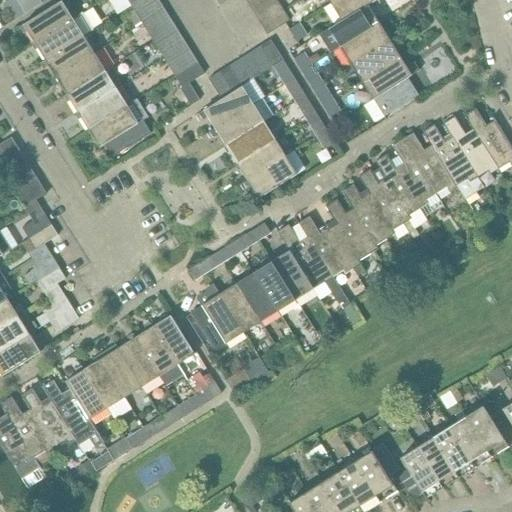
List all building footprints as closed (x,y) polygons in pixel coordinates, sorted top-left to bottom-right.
[(25,14),(16,0),(8,0),(2,4),(13,21),(25,14)] [(37,6),(32,0),(16,0),(25,14),(37,6)] [(133,0),(128,3),(131,6),(135,13),(156,0),(133,0)] [(164,10),(158,0),(156,0),(135,13),(141,24),(164,10)] [(273,0),(250,0),(247,2),(253,13),(273,0)] [(277,0),(273,0),(253,13),(260,23),(283,9),(277,0)] [(342,20),(368,6),(377,0),(336,0),(331,3),(342,20)] [(60,1),(18,27),(22,34),(27,31),(34,43),(72,19),(60,1)] [(330,29),(320,35),(331,52),(341,46),(379,24),(378,22),(381,21),(378,16),(375,17),(368,6),(342,20),(343,21),(330,29)] [(283,9),(260,23),(267,34),(290,20),(283,9)] [(164,10),(141,24),(148,34),(171,20),(164,10)] [(34,43),(30,45),(34,50),(37,48),(45,60),(82,36),(93,30),(82,13),(72,19),(34,43)] [(148,34),(152,41),(155,45),(177,31),(171,20),(148,34)] [(297,24),(289,29),(296,41),(304,36),(297,24)] [(341,46),(352,64),(390,41),(389,40),(392,38),(389,33),(386,35),(379,24),(341,46)] [(184,42),(177,31),(155,45),(161,56),(184,42)] [(48,66),(55,77),(93,54),(82,36),(45,60),(39,64),(41,66),(46,68),(48,66)] [(270,39),(259,46),(272,67),(283,60),(270,39)] [(352,64),(363,81),(401,58),(404,56),(400,50),(397,52),(390,41),(352,64)] [(184,42),(161,56),(168,66),(191,52),(184,42)] [(259,46),(249,53),(262,73),(272,67),(259,46)] [(168,66),(174,76),(174,77),(197,63),(191,52),(168,66)] [(293,59),(301,70),(311,65),(303,52),(293,59)] [(239,59),(251,79),(262,73),(249,53),(239,59)] [(59,83),(66,95),(104,71),(93,54),(55,77),(49,81),(51,84),(56,85),(59,83)] [(241,86),(242,86),(251,79),(239,59),(229,66),(241,86)] [(419,74),(414,67),(407,71),(400,60),(362,83),(384,119),(419,97),(408,80),(419,74)] [(204,74),(197,63),(174,77),(181,88),(189,83),(204,74)] [(311,65),(301,70),(308,82),(318,76),(311,65)] [(218,72),(231,92),(241,86),(229,66),(218,72)] [(284,84),(294,78),(287,66),(277,72),(284,84)] [(69,100),(77,112),(115,88),(104,71),(66,95),(63,96),(66,102),(69,100)] [(208,79),(221,99),(231,92),(218,72),(208,79)] [(189,83),(181,88),(180,88),(191,105),(200,100),(189,83)] [(288,89),(296,102),(305,96),(298,83),(288,89)] [(215,128),(253,104),(242,86),(241,86),(231,92),(221,99),(198,113),(202,120),(208,116),(215,128)] [(315,93),(323,105),(332,99),(325,87),(315,93)] [(80,118),(88,129),(125,106),(115,88),(77,112),(74,114),(77,119),(80,118)] [(303,113),(313,107),(305,96),(296,102),(303,113)] [(125,106),(88,129),(99,147),(104,144),(112,157),(149,134),(150,134),(149,132),(142,121),(148,117),(137,99),(125,106)] [(340,111),(332,99),(323,105),(330,117),(340,111)] [(219,134),(226,145),(264,121),(253,104),(215,128),(209,131),(213,137),(219,134)] [(511,166),(511,165),(511,148),(495,120),(486,126),(475,108),(464,115),(473,129),(498,169),(509,162),(511,166)] [(443,123),(452,137),(477,177),(488,171),(490,174),(498,169),(473,129),(465,134),(454,116),(443,123)] [(309,124),(317,136),(327,130),(319,118),(309,124)] [(226,145),(237,162),(275,139),(264,121),(226,145)] [(434,125),(423,131),(422,132),(431,146),(456,185),(463,196),(481,184),(477,177),(452,137),(444,142),(434,125)] [(324,148),(334,142),(327,130),(317,136),(324,148)] [(412,133),(402,139),(435,194),(446,187),(448,190),(456,185),(431,146),(423,150),(412,133)] [(0,158),(18,147),(11,137),(0,143),(0,158)] [(237,162),(248,180),(286,156),(275,139),(237,162)] [(402,163),(394,168),(419,209),(427,203),(425,200),(435,194),(402,139),(391,146),(402,163)] [(0,169),(2,172),(25,158),(18,147),(0,158),(0,169)] [(386,154),(385,154),(375,161),(385,178),(378,183),(402,224),(408,220),(411,218),(409,215),(419,209),(394,168),(386,154)] [(286,156),(248,180),(243,182),(247,188),(251,185),(259,198),(297,174),(286,156)] [(369,194),(362,197),(387,238),(394,234),(392,230),(402,224),(378,183),(369,169),(358,176),(369,194)] [(17,196),(39,182),(33,172),(10,186),(17,196)] [(39,182),(17,196),(23,207),(46,193),(39,182)] [(354,183),(353,184),(343,190),(353,208),(346,213),(370,253),(377,249),(375,245),(387,238),(362,197),(354,183)] [(337,223),(329,228),(353,268),(361,264),(359,260),(370,253),(346,213),(337,199),(326,205),(337,223)] [(511,219),(508,212),(501,215),(506,224),(511,220),(511,219)] [(28,238),(51,224),(45,213),(22,228),(28,238)] [(299,222),(307,236),(333,276),(342,270),(344,274),(353,268),(329,228),(320,233),(310,215),(299,222)] [(408,220),(402,224),(408,233),(412,239),(418,235),(414,229),(408,220)] [(485,226),(489,233),(498,227),(494,221),(485,226)] [(270,233),(264,223),(252,230),(258,240),(270,233)] [(28,253),(58,235),(51,224),(28,238),(22,242),(28,253)] [(289,224),(278,231),(290,250),(311,285),(321,278),(340,309),(349,303),(333,276),(307,236),(300,241),(289,224)] [(0,255),(6,252),(11,249),(0,231),(0,255)] [(253,243),(247,234),(235,241),(241,251),(253,243)] [(235,241),(223,248),(229,258),(241,251),(235,241)] [(313,288),(311,285),(290,250),(272,261),(295,299),(313,288)] [(402,259),(406,265),(417,259),(412,252),(402,259)] [(218,265),(212,255),(200,262),(206,272),(218,265)] [(36,281),(59,267),(52,256),(29,270),(36,281)] [(254,272),(277,310),(295,299),(272,261),(254,272)] [(200,262),(188,270),(194,280),(206,272),(200,262)] [(59,267),(36,281),(43,292),(66,278),(59,267)] [(260,320),(277,310),(254,272),(237,282),(260,320)] [(0,303),(7,299),(11,297),(8,291),(11,288),(4,277),(0,279),(0,303)] [(243,331),(260,320),(237,282),(233,285),(232,283),(225,287),(227,289),(220,293),(215,286),(215,287),(243,331)] [(202,305),(191,312),(214,349),(225,342),(243,331),(215,287),(207,292),(197,298),(202,305)] [(49,321),(72,307),(65,296),(43,310),(44,313),(36,318),(41,326),(49,321)] [(0,327),(25,312),(25,311),(24,312),(21,306),(16,305),(13,308),(7,299),(0,303),(0,327)] [(72,307),(49,321),(56,332),(79,318),(72,307)] [(0,327),(0,351),(29,334),(36,329),(25,312),(0,327)] [(171,315),(153,327),(176,365),(194,353),(171,315)] [(150,322),(144,326),(147,330),(135,338),(159,376),(165,386),(182,375),(176,365),(153,327),(150,322)] [(130,341),(118,348),(141,386),(159,376),(135,338),(132,333),(126,336),(130,341)] [(35,344),(29,334),(0,351),(0,375),(1,374),(2,375),(43,350),(38,342),(35,344)] [(141,386),(118,348),(116,345),(98,355),(124,397),(141,386)] [(107,408),(124,397),(98,355),(92,359),(95,363),(83,370),(107,408)] [(242,367),(253,385),(270,375),(259,357),(242,367)] [(75,399),(78,403),(89,419),(107,408),(83,370),(81,366),(75,370),(77,374),(65,381),(76,399),(75,399)] [(53,380),(42,387),(48,397),(57,411),(76,441),(79,445),(89,439),(95,449),(104,443),(89,419),(78,403),(70,408),(62,395),(59,390),(53,380)] [(215,383),(195,396),(201,406),(221,393),(215,383)] [(32,389),(22,395),(23,398),(23,399),(32,413),(55,450),(66,443),(68,446),(76,441),(57,411),(49,416),(40,402),(34,392),(32,389)] [(184,417),(201,406),(195,396),(178,407),(184,417)] [(0,403),(9,417),(34,457),(45,451),(47,455),(55,450),(32,413),(24,417),(11,397),(0,403)] [(421,402),(414,407),(419,414),(425,410),(421,402)] [(511,402),(502,409),(511,425),(511,402)] [(483,406),(466,417),(491,457),(492,457),(487,449),(492,446),(497,454),(508,447),(483,406)] [(178,407),(161,418),(167,427),(184,417),(178,407)] [(0,420),(0,445),(21,479),(40,467),(34,457),(9,417),(1,422),(0,420)] [(449,427),(475,468),(491,457),(466,417),(449,427)] [(167,427),(161,418),(149,425),(155,435),(167,427)] [(449,427),(433,437),(459,478),(459,477),(454,469),(459,466),(464,474),(475,468),(449,427)] [(132,449),(144,442),(138,432),(126,439),(132,449)] [(433,437),(417,447),(442,488),(443,487),(438,479),(443,476),(448,485),(459,478),(433,437)] [(132,449),(126,439),(114,447),(120,457),(132,449)] [(417,447),(400,458),(407,469),(422,494),(425,499),(427,498),(422,490),(426,487),(431,495),(442,488),(417,447)] [(397,491),(372,451),(354,462),(380,502),(381,502),(376,494),(381,491),(386,499),(397,491)] [(391,455),(380,461),(389,476),(400,469),(391,455)] [(380,502),(354,462),(338,472),(363,511),(364,511),(365,511),(360,504),(364,501),(369,509),(380,502)] [(363,511),(338,472),(322,482),(340,511),(346,511),(348,511),(363,511)] [(340,511),(322,482),(306,492),(318,511),(340,511)] [(254,488),(240,496),(247,506),(260,498),(254,488)] [(318,511),(306,492),(299,497),(289,503),(294,511),(318,511)]
